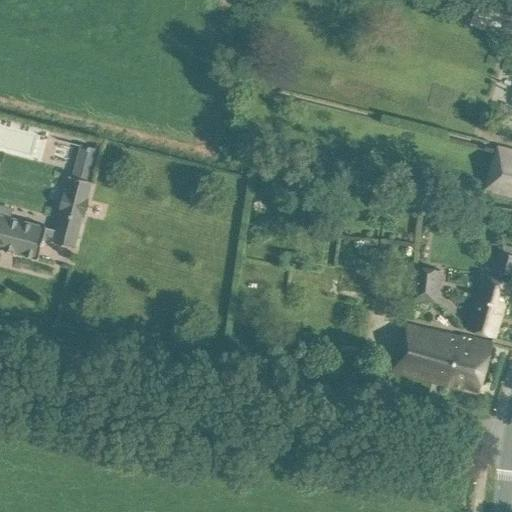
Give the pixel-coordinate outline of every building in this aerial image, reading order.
[(511,0),(500,0),(498,11),(511,15),(511,0)] [(511,199),(511,147),(500,144),(485,190),(511,199)] [(55,230),(47,227),(44,239),(53,241),(52,242),(74,248),(92,182),(70,176),(55,230)] [(442,203),(439,216),(466,221),(469,208),(442,203)] [(0,248),(39,259),(44,239),(47,227),(0,215),(0,248)] [(493,270),(511,275),(511,254),(498,250),(493,270)] [(412,299),(438,303),(442,270),(416,267),(412,299)] [(468,329),(495,337),(511,283),(484,275),(468,329)] [(393,370),(479,393),(493,343),(464,335),(462,342),(405,327),(393,370)]
